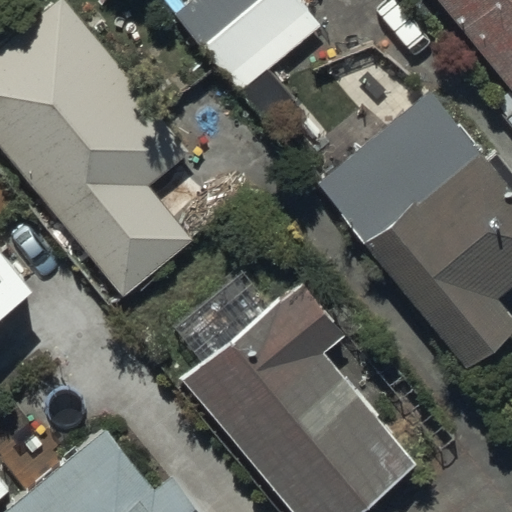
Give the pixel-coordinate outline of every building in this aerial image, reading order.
[(203,154),(80,0),(74,0),(0,58),(0,146),(124,303),(207,238),(165,185),(203,154)] [(322,21),(302,0),(185,0),(176,9),(268,113),(292,92),(270,67),(322,21)] [(511,0),(442,0),(511,84),(511,108),(507,113),(511,119),(511,0)] [(511,291),(511,201),(429,101),(320,190),(467,367),(511,329),(511,320),(498,304),(511,291)] [(0,256),(0,327),(35,299),(0,256)] [(247,276),(179,332),(205,364),(184,382),(291,511),(362,511),(419,465),(329,356),(350,338),(308,287),(277,313),(247,276)] [(43,455),(7,484),(30,511),(198,511),(181,491),(163,506),(113,446),(67,483),(43,455)]
